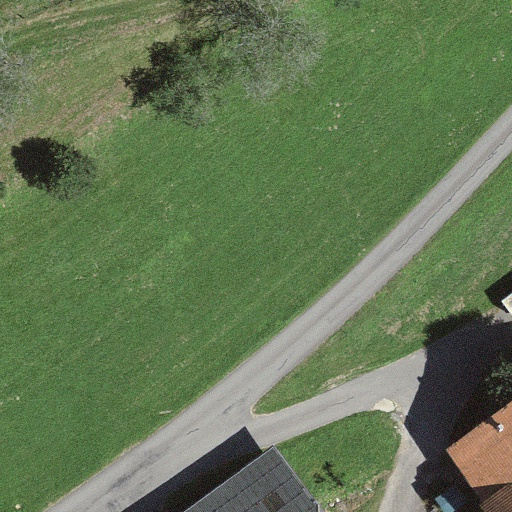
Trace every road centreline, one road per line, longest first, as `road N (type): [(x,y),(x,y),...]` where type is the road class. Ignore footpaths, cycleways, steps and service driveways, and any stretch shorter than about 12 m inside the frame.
road 1 (unclassified): [(72,511),(220,403),(351,292),(511,130)]
road 2 (track): [(134,0),(0,42)]
